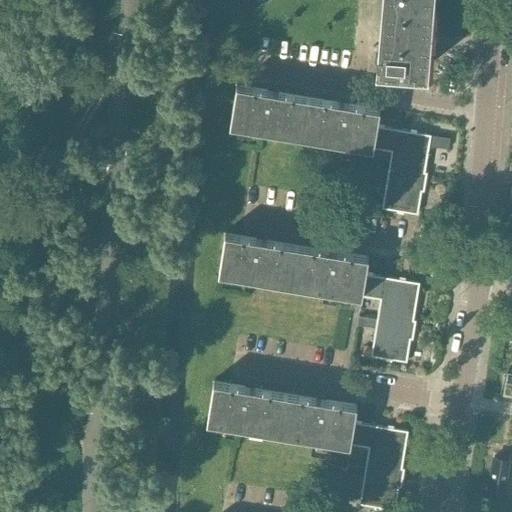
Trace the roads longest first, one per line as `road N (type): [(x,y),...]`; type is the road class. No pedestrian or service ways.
road 1 (residential): [(88,511),(125,0)]
road 2 (residential): [(493,107),(257,65)]
road 3 (residential): [(476,256),(246,216)]
road 4 (residential): [(456,401),(237,365)]
road 5 (residential): [(476,256),(493,107)]
